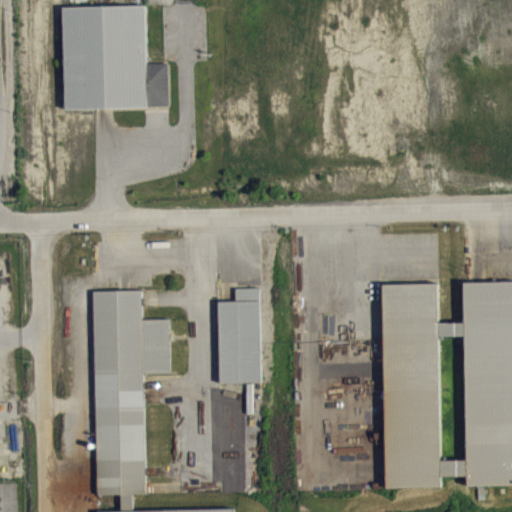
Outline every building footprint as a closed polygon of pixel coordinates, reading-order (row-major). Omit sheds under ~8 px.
[(67,119),(170,117),(170,72),(148,73),(147,15),(65,17),(67,119)] [(389,498),(444,497),(441,346),(468,346),(469,364),(484,364),(483,360),(486,360),(483,353),(490,346),(490,323),(499,323),(511,319),(511,292),(464,292),(472,314),(478,314),(469,332),(441,333),(440,293),(387,294),(390,302),(390,305),(395,305),(395,310),(387,313),(389,498)] [(222,393),(264,392),(261,297),(237,298),(238,311),(220,311),(222,393)] [(96,301),(100,505),(124,504),(123,511),(134,511),(135,504),(148,504),(146,384),(172,383),(171,328),(144,329),(144,300),(96,301)] [(511,496),(511,431),(471,431),(471,470),(444,470),(445,486),(471,486),(471,496),(511,496)]
